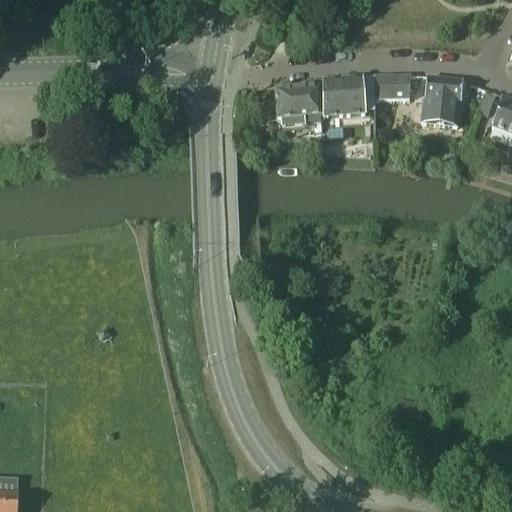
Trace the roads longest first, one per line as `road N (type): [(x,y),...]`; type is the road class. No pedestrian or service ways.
road 1 (secondary): [(324,511),(265,465),(224,376),(206,264),(211,83)]
road 2 (residential): [(480,74),(455,66),(236,72)]
road 3 (tertiary): [(213,68),(162,60),(92,72)]
